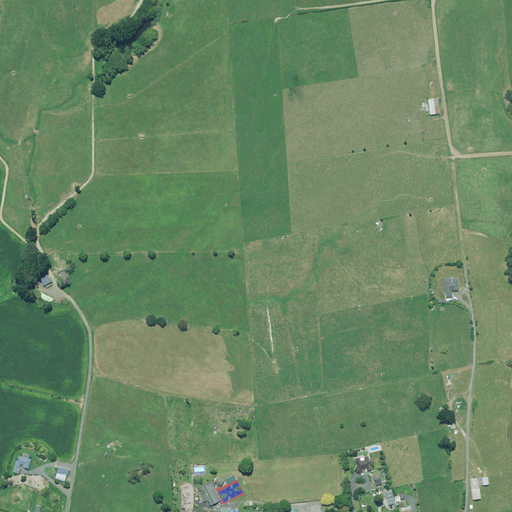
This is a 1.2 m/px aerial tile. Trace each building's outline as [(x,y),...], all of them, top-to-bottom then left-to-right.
[(435,111),(434,99),(429,100),(430,115),(439,114),(439,111),(435,111)] [(51,282),(48,275),(41,279),(45,286),(51,282)] [(451,282),(451,278),(444,279),(446,298),(453,298),(452,291),(459,290),(458,279),(454,279),(454,282),(451,282)] [(21,465),(22,465),(24,465),(23,467),(29,469),(32,460),(20,456),(18,461),(17,461),(14,472),(19,474),(21,468),(20,468),(21,465)] [(365,460),(361,461),(360,457),(356,458),(358,466),(355,470),(360,474),(364,468),(368,467),(369,471),(372,470),(370,465),(372,465),(371,460),(370,461),(369,456),(365,457),(365,460)] [(57,473),(67,475),(68,476),(69,470),(59,468),(57,473)] [(67,475),(57,473),(56,478),(66,481),(67,475)] [(381,476),(371,478),(372,481),(375,480),(376,486),(382,484),(380,477),(382,477),(381,476)] [(214,478),(211,482),(218,486),(221,482),(214,478)] [(481,499),(478,478),(470,479),(473,500),(481,499)] [(216,502),(206,484),(199,488),(209,506),(216,502)] [(391,490),(385,491),(388,502),(394,501),(391,490)]
